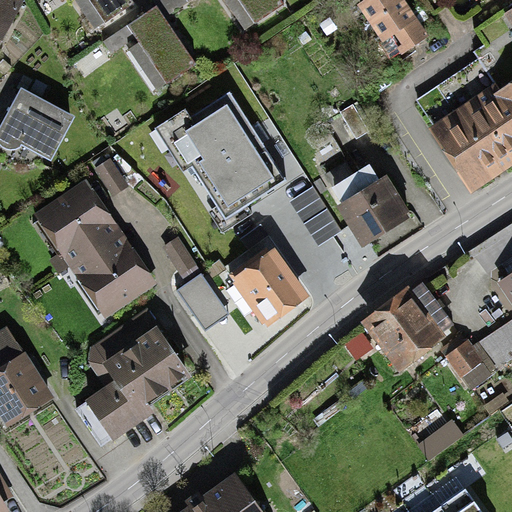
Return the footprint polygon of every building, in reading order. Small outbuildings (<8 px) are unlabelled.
[(0,0),(0,42),(21,1),(20,0),(0,0)] [(89,0),(105,23),(134,4),(131,0),(89,0)] [(164,18),(188,2),(187,0),(152,0),(156,5),(103,41),(112,54),(135,38),(166,84),(196,64),(164,18)] [(284,4),(281,0),(187,0),(188,2),(190,0),(238,0),(255,24),(284,4)] [(424,36),(400,0),(365,0),(360,3),(383,38),(377,42),(389,60),(424,36)] [(474,51),(480,60),(511,108),(511,2),(473,28),(484,45),(474,51)] [(511,108),(480,60),(458,75),(507,149),(511,146),(511,108)] [(458,75),(438,88),(461,123),(466,120),(492,159),(507,149),(458,75)] [(467,176),(492,159),(466,120),(461,123),(438,88),(418,101),(467,176)] [(71,117),(22,91),(0,131),(0,140),(5,145),(11,146),(16,146),(21,137),(51,153),(71,117)] [(278,173),(227,93),(175,126),(226,206),(278,173)] [(353,104),(341,111),(356,138),(369,131),(353,104)] [(110,160),(97,168),(112,193),(126,185),(110,160)] [(378,181),(369,166),(353,176),(345,162),(326,174),(365,238),(408,212),(386,176),(378,181)] [(43,216),(75,262),(116,234),(84,188),(43,216)] [(148,280),(116,234),(75,262),(107,309),(148,280)] [(194,265),(178,239),(166,247),(182,273),(194,265)] [(301,295),(272,255),(240,278),(269,317),(301,295)] [(511,270),(508,273),(510,276),(500,283),(502,285),(503,285),(511,298),(511,270)] [(454,324),(425,286),(407,292),(368,322),(389,349),(384,353),(396,368),(454,324)] [(185,370),(145,314),(105,342),(117,358),(107,365),(118,380),(76,409),(101,445),(151,410),(143,399),(185,370)] [(511,320),(476,345),(492,368),(511,354),(511,320)] [(461,335),(443,348),(461,375),(480,362),(461,335)] [(13,336),(0,343),(0,411),(5,420),(42,397),(21,362),(26,359),(13,336)] [(236,477),(208,497),(218,511),(257,511),(251,503),(254,501),(236,477)] [(0,501),(10,496),(0,479),(0,501)] [(488,511),(470,486),(434,511),(488,511)] [(218,511),(208,497),(186,511),(218,511)]
